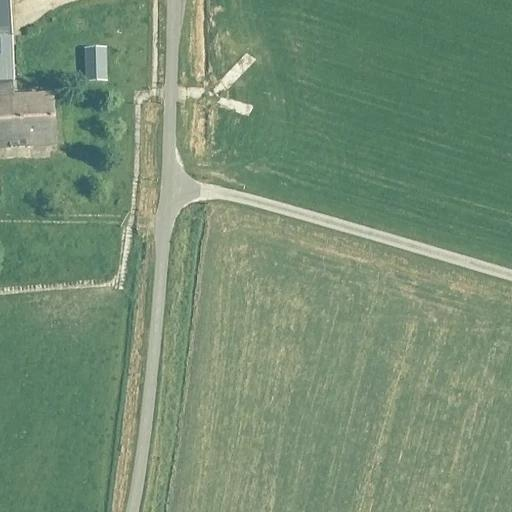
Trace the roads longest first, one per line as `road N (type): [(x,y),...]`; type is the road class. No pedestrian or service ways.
road 1 (unclassified): [(168,188),(511,277)]
road 2 (unclassified): [(130,511),(168,188)]
road 3 (unclassified): [(168,188),(170,0)]
